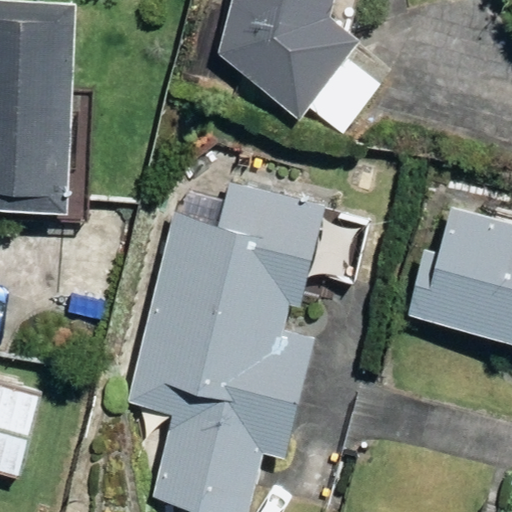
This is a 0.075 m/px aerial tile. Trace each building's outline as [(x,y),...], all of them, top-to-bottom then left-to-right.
[(0,0),(0,201),(55,205),(66,0),(0,0)] [(298,97),(335,126),(386,63),(317,7),(319,0),(220,0),(208,45),(288,109),(298,97)] [(172,511),(236,511),(254,448),(275,453),(306,332),(275,324),(281,296),(293,300),(319,199),(224,174),(213,218),(172,209),(123,397),(166,408),(163,422),(167,423),(148,492),(176,500),(172,511)] [(400,307),(511,335),(511,214),(443,197),(431,246),(416,242),(400,307)] [(0,468),(13,472),(34,388),(0,379),(0,468)]
